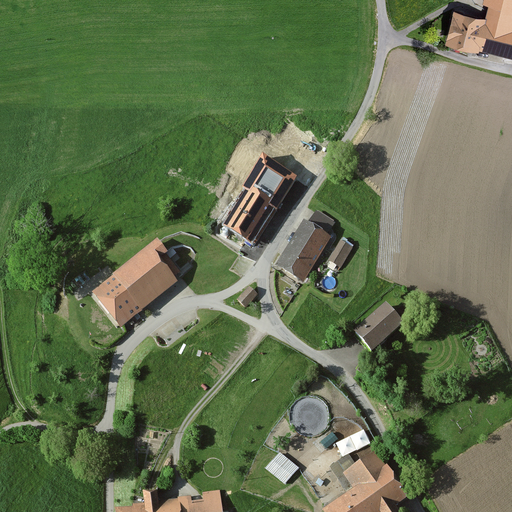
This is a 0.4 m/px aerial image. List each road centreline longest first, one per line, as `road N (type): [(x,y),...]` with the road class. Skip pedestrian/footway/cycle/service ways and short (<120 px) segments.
road 1 (unclassified): [(263,264),(367,102),(379,63),(380,0)]
road 2 (unclassified): [(422,511),(347,379),(278,330)]
road 3 (track): [(150,489),(190,415),(266,326)]
road 4 (unclassified): [(109,438),(120,353),(170,310),(211,301)]
road 5 (track): [(36,425),(12,387),(0,306)]
